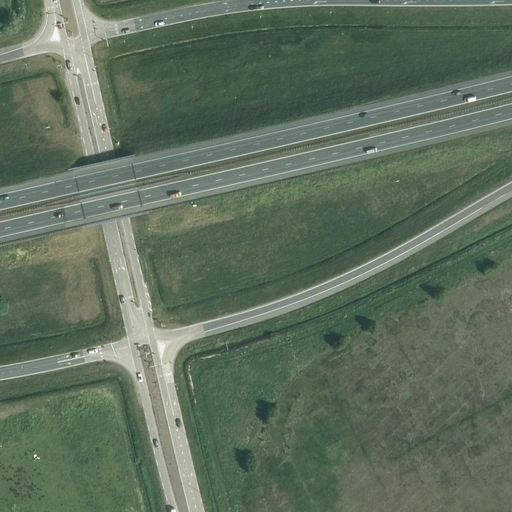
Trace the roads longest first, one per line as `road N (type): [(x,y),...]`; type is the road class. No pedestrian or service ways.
road 1 (motorway): [(0,229),(511,110)]
road 2 (motorway): [(511,83),(0,201)]
road 3 (motorway): [(511,0),(293,3),(85,39)]
road 4 (motorway): [(152,337),(324,289),(511,188)]
road 5 (primary): [(64,43),(132,341)]
road 6 (primary): [(152,337),(85,39)]
road 7 (primary): [(195,511),(152,337)]
road 8 (primary): [(132,341),(174,511)]
road 9 (motorway): [(0,369),(132,341)]
